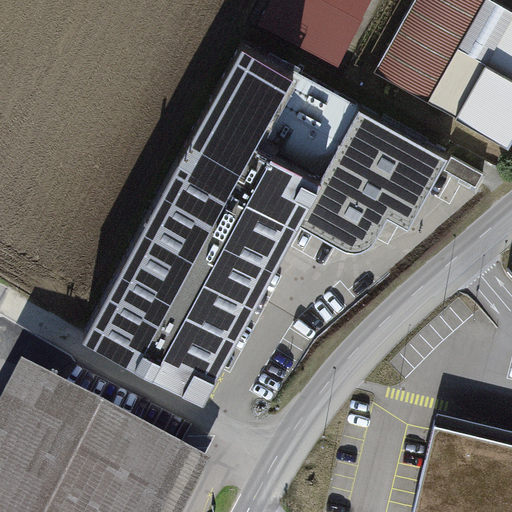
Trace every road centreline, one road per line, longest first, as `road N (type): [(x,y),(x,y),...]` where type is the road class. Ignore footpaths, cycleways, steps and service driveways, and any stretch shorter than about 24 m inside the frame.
road 1 (secondary): [(511,212),(371,335),(276,458)]
road 2 (unclassified): [(0,302),(276,458)]
road 3 (unknown): [(465,388),(428,388),(391,416),(372,500)]
